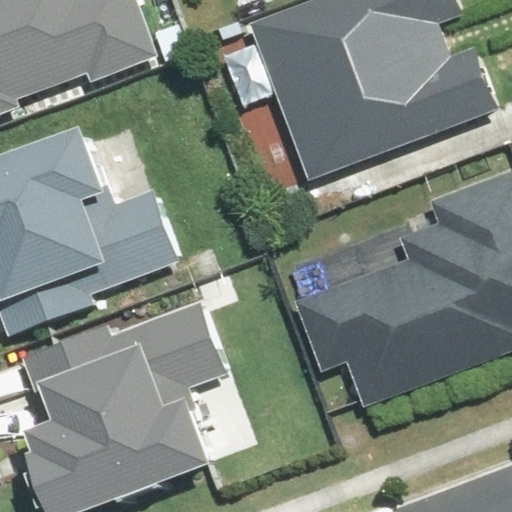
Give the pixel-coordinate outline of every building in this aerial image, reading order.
[(0,0),(0,103),(147,54),(129,0),(0,0)] [(453,0),(337,0),(254,32),(317,194),(502,123),(453,0)] [(34,317),(185,267),(128,99),(0,141),(0,237),(6,236),(34,317)] [(348,384),(363,423),(511,365),(511,185),(406,226),(422,267),(294,316),(324,394),(348,384)] [(17,346),(70,511),(79,511),(222,466),(196,384),(239,370),(211,284),(17,346)]
